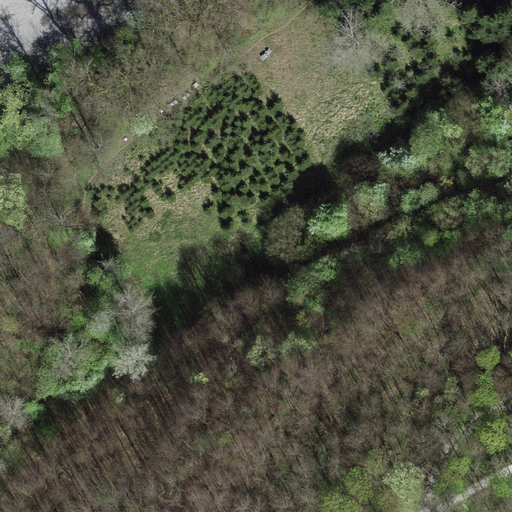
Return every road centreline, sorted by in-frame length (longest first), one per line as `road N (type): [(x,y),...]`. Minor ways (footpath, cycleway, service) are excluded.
road 1 (track): [(7,511),(87,422),(220,317),(511,175)]
road 2 (track): [(427,511),(453,446),(511,400)]
